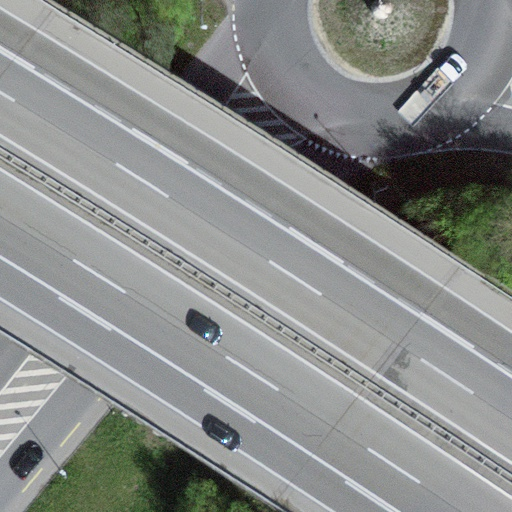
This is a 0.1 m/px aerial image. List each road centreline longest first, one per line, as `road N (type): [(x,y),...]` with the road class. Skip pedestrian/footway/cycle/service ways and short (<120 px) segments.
road 1 (motorway): [(511,420),(0,94)]
road 2 (motorway): [(0,217),(459,511)]
road 3 (primary): [(0,490),(251,203),(344,120)]
road 4 (primary): [(267,7),(0,362)]
road 5 (primary): [(416,120),(448,104),(473,78),(489,46),(492,0)]
road 6 (primary): [(267,7),(271,43),(287,77),(344,120)]
